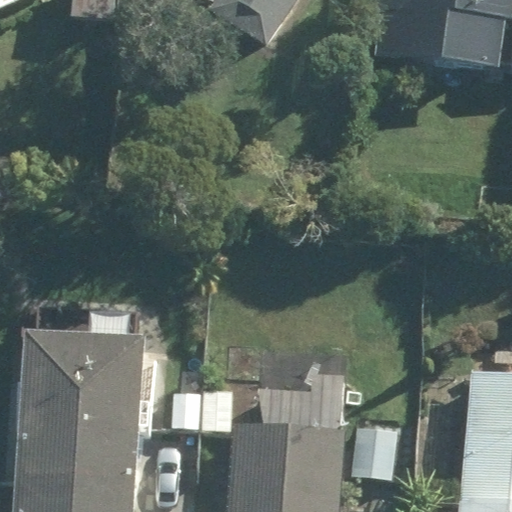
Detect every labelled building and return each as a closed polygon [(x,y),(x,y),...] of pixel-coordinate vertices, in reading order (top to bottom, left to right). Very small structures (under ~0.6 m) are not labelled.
[(121,0),(76,0),(75,28),(120,30),(121,0)] [(226,0),(213,22),(275,61),(313,0),(226,0)] [(511,0),(373,0),(372,12),(386,13),(381,67),(511,76),(511,0)] [(148,511),(155,344),(28,339),(21,511),(148,511)] [(511,511),(511,377),(475,375),(466,511),(511,511)] [(209,440),(235,441),(232,511),(350,511),(354,432),(236,426),(238,396),(211,395),(209,440)]
